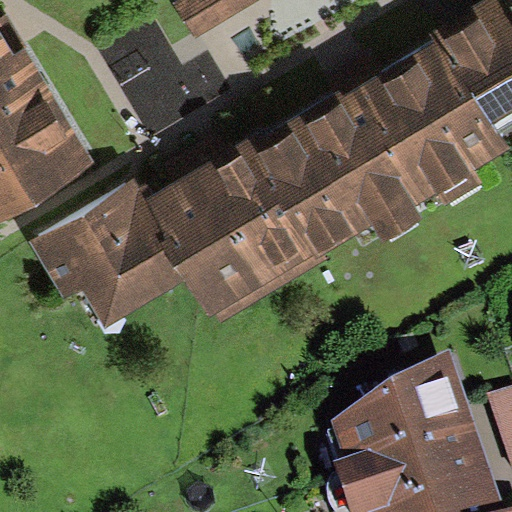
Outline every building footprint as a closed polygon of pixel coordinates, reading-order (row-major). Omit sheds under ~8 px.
[(511,0),(459,0),(451,5),(430,17),(434,24),(308,98),(304,92),(259,118),(256,114),(141,182),(190,265),(212,301),(214,299),(223,314),(325,254),(316,240),(374,205),(383,219),(423,196),(418,188),(439,176),(446,188),(482,167),(474,154),(510,132),(503,119),(511,112),(511,0)] [(178,0),(198,32),(250,0),(178,0)] [(0,204),(96,147),(25,31),(15,37),(0,12),(0,204)] [(84,274),(107,313),(190,265),(141,182),(135,166),(32,227),(66,285),(84,274)] [(505,511),(449,356),(333,426),(346,463),(335,468),(350,511),(505,511)] [(511,388),(488,396),(511,469),(511,388)]
